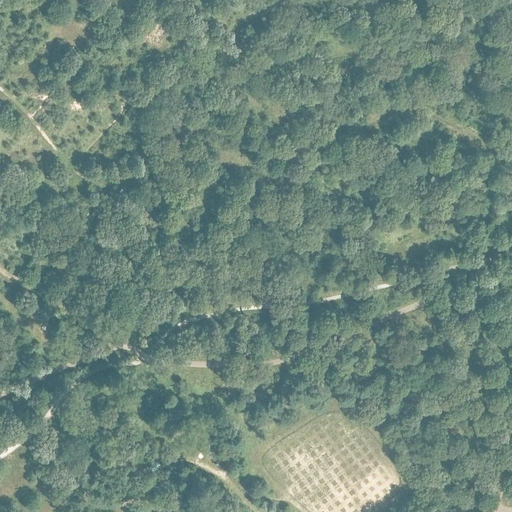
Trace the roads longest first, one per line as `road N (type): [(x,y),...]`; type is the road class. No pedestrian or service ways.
road 1 (track): [(511,157),(424,110),(391,109),(348,129),(317,117),(269,115),(243,83),(219,83)]
road 2 (track): [(132,214),(143,177),(211,106),(217,53)]
road 3 (track): [(132,214),(70,166),(0,89)]
road 4 (track): [(257,511),(119,394)]
road 5 (track): [(112,347),(109,337),(0,274)]
road 6 (track): [(132,214),(107,308),(109,337)]
